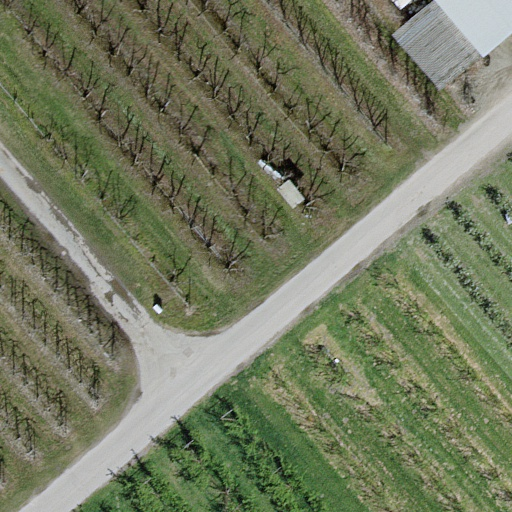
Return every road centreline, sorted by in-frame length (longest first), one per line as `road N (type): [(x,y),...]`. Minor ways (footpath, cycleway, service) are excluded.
road 1 (unclassified): [(511,115),(189,391)]
road 2 (unclassified): [(189,391),(0,161)]
road 3 (unclassified): [(189,391),(49,511)]
